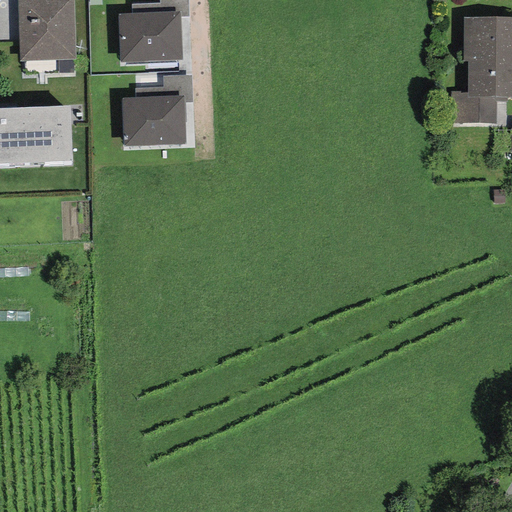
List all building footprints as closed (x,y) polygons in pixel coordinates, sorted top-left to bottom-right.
[(17,0),(19,62),(24,62),(25,75),(73,74),(73,59),(75,59),(73,0),(17,0)] [(188,0),(158,0),(159,4),(159,13),(180,12),(180,17),(188,17),(188,0)] [(159,13),(159,4),(132,5),(132,14),(159,13)] [(132,14),(117,15),(120,64),(182,60),(180,17),(180,12),(159,13),(132,14)] [(511,17),(463,18),(463,61),(467,61),(467,92),(450,92),(450,124),(496,124),(496,103),(507,103),(507,98),(511,97),(511,17)] [(192,76),(163,77),(163,88),(164,97),(184,97),(184,102),(193,102),(192,76)] [(164,97),(163,88),(136,90),(136,98),(164,97)] [(136,98),(122,99),(124,148),(186,145),(184,102),(184,97),(164,97),(136,98)] [(69,105),(0,108),(0,164),(72,161),(69,105)] [(505,191),(493,191),(494,205),(505,205),(505,191)]
